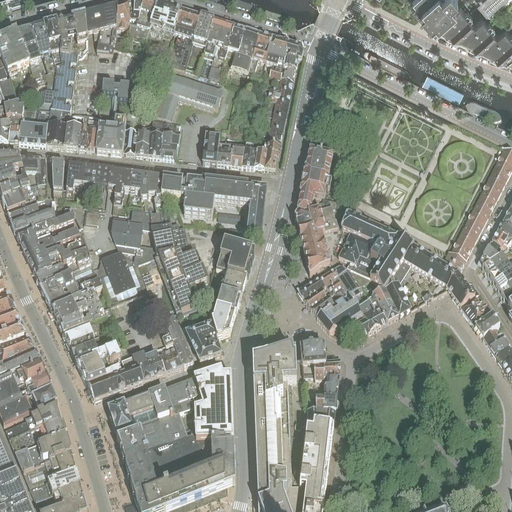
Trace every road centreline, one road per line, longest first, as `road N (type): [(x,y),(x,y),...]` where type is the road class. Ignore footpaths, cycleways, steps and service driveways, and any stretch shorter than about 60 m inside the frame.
road 1 (residential): [(498,497),(510,413),(451,319),(434,315),(354,360)]
road 2 (residential): [(48,156),(288,186)]
road 3 (tertiary): [(318,47),(511,143)]
road 4 (tertiary): [(511,82),(340,0)]
road 5 (residential): [(237,359),(288,186)]
road 6 (residential): [(511,340),(470,274),(511,194)]
road 7 (tertiary): [(171,0),(318,47)]
road 8 (residential): [(354,360),(332,511)]
road 9 (residential): [(238,511),(237,359)]
road 10 (residential): [(288,186),(318,47)]
road 11 (residential): [(23,292),(79,417)]
road 12 (residential): [(79,417),(197,373)]
road 13 (residential): [(354,360),(312,339),(237,359)]
